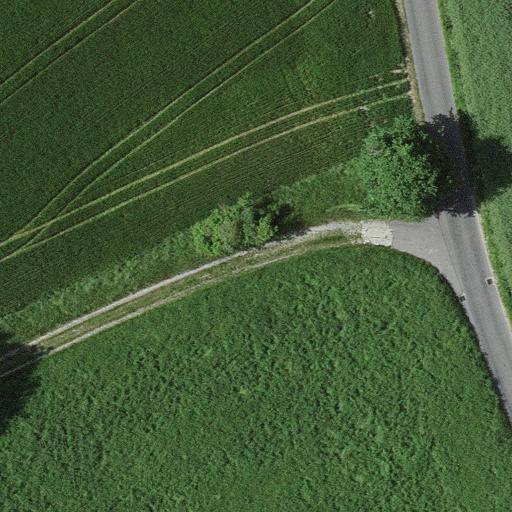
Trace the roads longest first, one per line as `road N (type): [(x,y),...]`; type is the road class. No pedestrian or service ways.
road 1 (track): [(0,368),(166,289),(305,240),(349,232),(466,250)]
road 2 (unclassified): [(511,389),(466,250),(419,0)]
